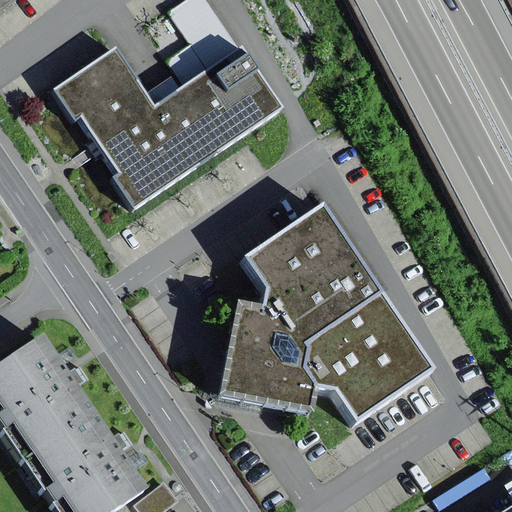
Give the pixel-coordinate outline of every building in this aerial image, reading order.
[(202,0),(189,0),(167,16),(202,65),(233,44),(202,0)] [(112,55),(51,97),(70,125),(78,119),(98,148),(118,178),(111,182),(132,213),(280,111),(238,51),(151,111),(112,55)] [(430,377),(318,210),(239,265),(259,296),(257,312),(233,307),(213,403),(308,420),(312,395),(330,399),(350,430),(430,377)] [(38,341),(0,366),(0,435),(0,436),(7,432),(47,491),(41,495),(50,509),(56,504),(61,511),(117,511),(143,494),(116,455),(121,452),(117,446),(112,440),(108,443),(72,391),(78,387),(74,381),(69,375),(64,379),(38,341)] [(163,485),(133,507),(135,511),(165,511),(177,504),(163,485)]
